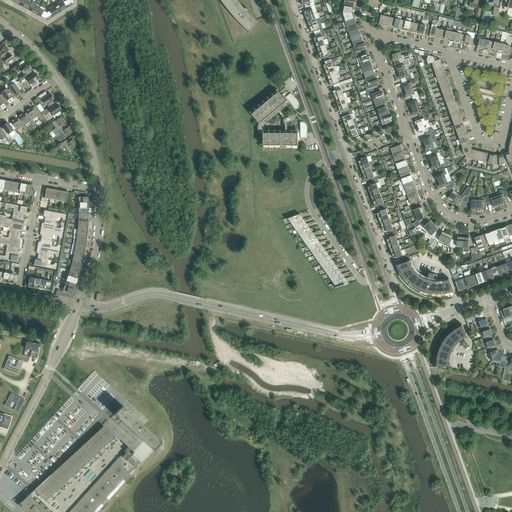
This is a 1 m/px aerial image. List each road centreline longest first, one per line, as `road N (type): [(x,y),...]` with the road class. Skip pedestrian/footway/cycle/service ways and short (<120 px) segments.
road 1 (tertiary): [(335,334),(163,295),(102,310),(78,307)]
road 2 (tertiary): [(467,511),(405,341)]
road 3 (tertiary): [(398,343),(459,511)]
road 4 (residential): [(0,467),(78,307)]
road 5 (tertiary): [(398,315),(341,153)]
road 6 (tertiary): [(271,0),(327,158)]
road 7 (residential): [(511,92),(499,141),(479,139),(447,51)]
road 8 (tertiary): [(341,153),(286,0)]
road 9 (residential): [(511,211),(489,219),(451,215),(427,190),(406,130)]
road 10 (residential): [(372,281),(359,277),(311,210),(309,179),(327,158)]
road 11 (tertiary): [(327,158),(372,281)]
road 12 (residential): [(99,189),(83,124),(56,77)]
road 13 (residential): [(78,307),(96,246),(99,189)]
